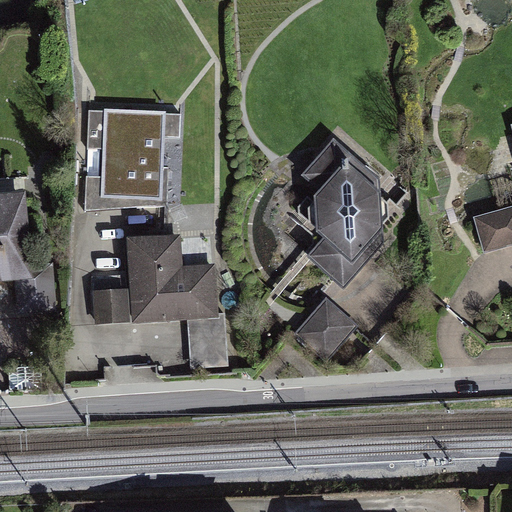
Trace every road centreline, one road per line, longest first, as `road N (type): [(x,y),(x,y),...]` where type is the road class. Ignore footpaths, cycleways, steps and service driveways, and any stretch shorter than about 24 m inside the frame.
road 1 (residential): [(511,381),(0,418)]
road 2 (residential): [(291,511),(461,504)]
